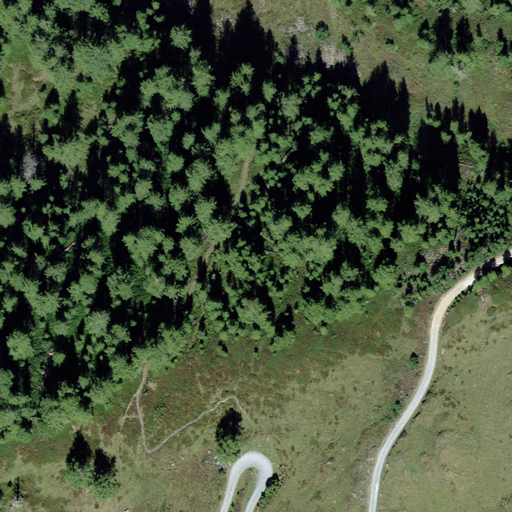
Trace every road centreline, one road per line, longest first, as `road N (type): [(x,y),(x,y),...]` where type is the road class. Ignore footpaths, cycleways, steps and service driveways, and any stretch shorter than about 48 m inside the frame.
road 1 (track): [(511,255),(455,293),(439,315),(421,389),(380,461),(372,511)]
road 2 (track): [(253,511),(271,478),(263,462),(243,469),(225,511)]
